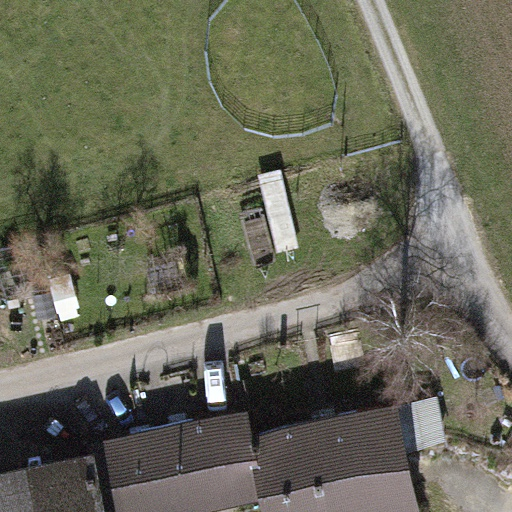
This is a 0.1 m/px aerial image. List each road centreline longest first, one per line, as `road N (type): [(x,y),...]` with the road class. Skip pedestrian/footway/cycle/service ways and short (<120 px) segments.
road 1 (unclassified): [(467,273),(0,383)]
road 2 (track): [(359,0),(467,273)]
